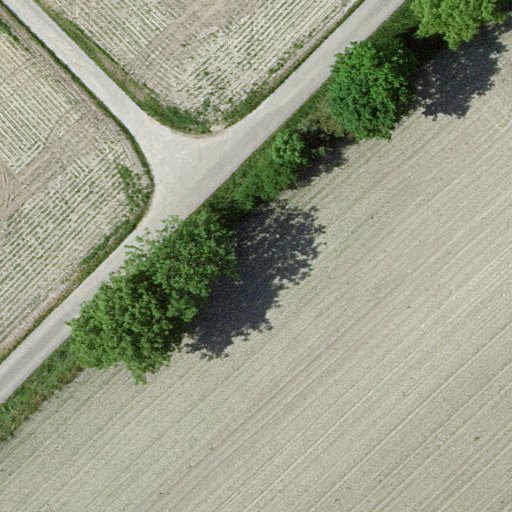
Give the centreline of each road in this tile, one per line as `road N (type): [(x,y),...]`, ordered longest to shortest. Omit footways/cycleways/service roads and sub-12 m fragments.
road 1 (track): [(384,0),(0,382)]
road 2 (track): [(199,181),(20,0)]
